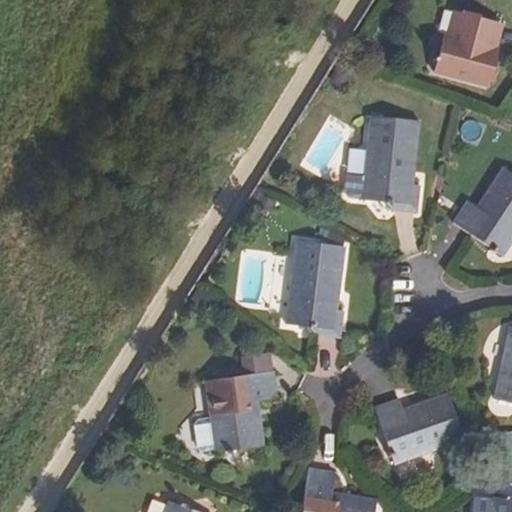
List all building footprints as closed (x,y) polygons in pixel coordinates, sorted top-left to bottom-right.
[(491,50),(494,51),(500,24),(477,18),(478,15),(462,10),(461,13),(454,11),(448,35),(443,34),(433,75),(489,89),(495,66),(488,64),(491,50)] [(488,64),(495,66),(498,52),(494,51),(491,50),(488,64)] [(366,176),(364,198),(364,200),(384,202),(391,208),(418,212),(421,187),(412,186),(419,122),(371,117),(366,176)] [(466,197),(451,218),(502,255),(511,241),(511,172),(505,168),(477,205),(466,197)] [(364,198),(366,176),(348,174),(346,191),(350,196),(364,198)] [(345,250),(297,243),(285,326),(314,331),(313,337),(341,342),(344,315),(337,314),(345,250)] [(511,340),(498,399),(511,401),(511,340)] [(242,355),(244,373),(267,371),(265,353),(242,355)] [(214,450),(262,444),(257,399),(276,396),(273,369),(267,371),(244,373),(205,378),(210,416),(198,417),(193,422),(196,444),(201,449),(214,446),(214,450)] [(398,396),(374,402),(391,462),(461,443),(448,395),(402,407),(398,396)] [(308,474),(302,511),(375,511),(377,504),(331,498),(334,477),(308,474)] [(511,511),(511,500),(490,498),(489,511),(511,511)] [(198,511),(167,500),(162,511),(198,511)]
